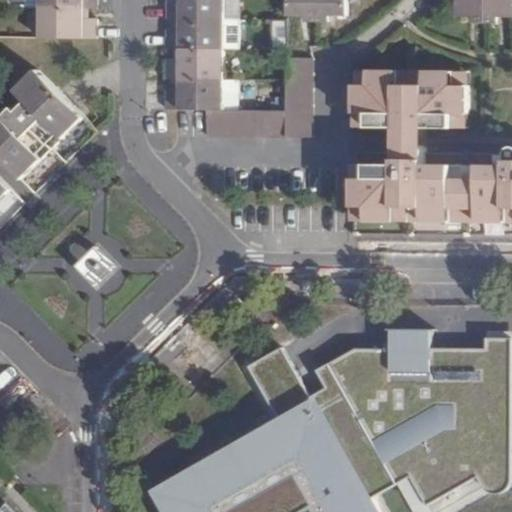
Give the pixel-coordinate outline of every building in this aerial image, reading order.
[(24,0),(25,8),(40,8),(39,0),(24,0)] [(39,0),(40,36),(98,38),(98,18),(85,18),(85,8),(98,9),(97,0),(39,0)] [(168,110),(210,110),(226,111),(226,0),(166,0),(166,19),(174,19),(174,29),(166,29),(166,49),(174,49),(175,58),(166,58),(166,80),(174,81),(174,89),(166,89),(166,110),(168,110)] [(348,0),(289,0),(289,16),(304,16),(304,24),(330,24),(330,15),(349,15),(348,0)] [(511,0),(454,0),(454,18),(472,18),(472,25),(499,25),(499,17),(511,17),(511,0)] [(277,44),(292,42),(289,20),(274,22),(277,44)] [(314,138),(315,56),(289,57),(288,111),(226,111),(210,110),(209,137),(314,138)] [(0,116),(0,157),(23,181),(86,120),(37,70),(16,91),(19,94),(6,106),(11,110),(2,119),(0,116)] [(356,233),(511,234),(511,146),(511,147),(510,149),(509,151),(509,154),(428,153),(428,129),(454,129),(454,115),(468,116),(468,86),(454,86),(454,72),(357,71),(355,72),(355,129),(396,129),(396,154),(357,153),(356,233)] [(0,203),(12,192),(0,179),(0,203)] [(111,233),(76,243),(87,280),(122,270),(111,233)] [(383,511),(376,499),(412,479),(429,508),(441,501),(476,482),(482,491),(485,494),(489,496),(494,497),(498,496),(502,495),(506,493),(509,490),(511,487),(511,486),(511,341),(488,341),(488,351),(434,350),(434,332),(394,331),(394,349),(360,349),(319,371),(329,389),(312,398),(284,348),(251,366),(280,420),(155,490),(166,511),(383,511)] [(22,511),(12,501),(0,511),(22,511)]
